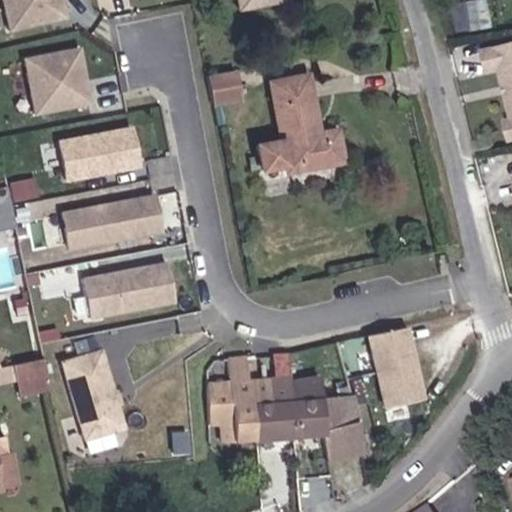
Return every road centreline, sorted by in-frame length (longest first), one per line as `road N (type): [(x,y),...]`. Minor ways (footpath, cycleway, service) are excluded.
road 1 (residential): [(486,280),(292,323),(260,317),(233,300),(215,272),(166,16)]
road 2 (unclassified): [(486,280),(417,0)]
road 3 (tertiary): [(370,511),(392,501),(506,361)]
